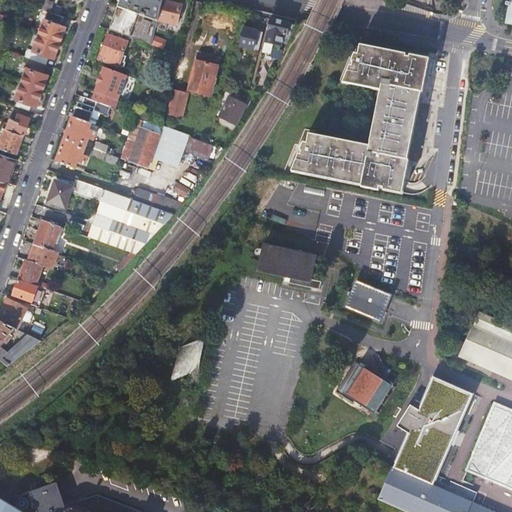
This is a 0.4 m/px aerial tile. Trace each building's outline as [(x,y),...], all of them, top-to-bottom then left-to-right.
[(47,11),(50,12),(54,1),(51,0),(46,0),(44,5),(43,9),(47,11)] [(158,20),(162,0),(120,0),(118,6),(158,21),(158,20)] [(182,4),(163,0),(162,0),(158,20),(177,24),(182,4)] [(123,34),(152,44),(158,21),(118,6),(110,29),(111,30),(123,34)] [(39,34),(60,42),(69,18),(50,12),(47,11),(39,34)] [(282,46),(290,24),(271,19),(262,56),(272,58),(275,45),(282,46)] [(259,51),(264,33),(244,28),(239,46),(259,51)] [(121,39),(123,34),(111,30),(109,34),(100,58),(119,65),(120,65),(124,67),(126,62),(125,62),(126,58),(123,57),(128,42),(121,39)] [(54,57),(60,42),(39,34),(30,58),(46,64),(49,55),(54,57)] [(357,54),(353,54),(342,83),(379,90),(368,146),(308,134),(306,143),(302,142),(290,171),(378,189),(378,187),(382,187),(381,190),(401,194),(408,160),(406,159),(427,58),(359,45),(357,54)] [(213,78),(218,58),(198,53),(189,90),(209,95),(212,83),(216,84),(217,79),(213,78)] [(43,72),(46,64),(30,58),(21,82),(42,90),(48,75),(43,72)] [(107,105),(118,72),(104,67),(101,75),(100,74),(99,78),(100,78),(99,80),(98,80),(97,83),(98,84),(92,100),(107,105)] [(13,105),(29,111),(32,104),(37,105),(42,90),(21,82),(13,105)] [(174,91),(172,102),(169,114),(182,118),(188,94),(174,91)] [(238,124),(247,105),(228,96),(227,99),(229,100),(220,116),(238,124)] [(111,107),(107,105),(92,100),(85,97),(83,103),(79,102),(73,117),(90,123),(93,113),(97,115),(98,112),(108,115),(111,107)] [(172,102),(167,101),(164,113),(169,114),(172,102)] [(24,135),(28,137),(32,128),(27,126),(30,118),(17,113),(14,120),(9,119),(5,129),(24,135)] [(94,141),(99,126),(90,123),(73,117),(57,161),(76,168),(78,162),(85,164),(88,156),(84,154),(86,149),(85,148),(86,145),(87,145),(89,140),(94,141)] [(179,164),(189,135),(164,126),(164,128),(136,119),(122,158),(148,168),(149,166),(154,154),(159,156),(179,164)] [(0,148),(17,154),(24,135),(5,129),(0,143),(0,148)] [(209,157),(213,146),(191,138),(186,151),(196,155),(197,152),(209,157)] [(117,164),(119,157),(107,153),(109,146),(97,142),(92,154),(117,164)] [(0,179),(7,182),(15,159),(0,153),(0,179)] [(154,168),(159,156),(154,154),(149,166),(154,168)] [(102,200),(106,189),(77,179),(74,187),(56,180),(49,202),(66,208),(72,192),(73,189),(102,200)] [(186,196),(191,188),(180,182),(175,190),(186,196)] [(101,203),(102,200),(73,189),(72,192),(101,203)] [(136,254),(175,215),(106,189),(102,200),(101,203),(96,216),(88,237),(125,250),(136,254)] [(61,236),(64,228),(43,221),(35,244),(52,251),(58,235),(61,236)] [(319,289),(320,282),(311,280),(316,255),(262,243),(255,272),(289,279),(288,283),(314,288),(319,289)] [(53,269),(58,253),(52,251),(35,244),(29,261),(43,266),(53,269)] [(138,255),(136,254),(125,250),(124,254),(128,257),(124,262),(128,265),(138,255)] [(19,279),(51,290),(52,286),(37,281),(43,266),(29,261),(26,260),(19,279)] [(122,272),(128,265),(124,262),(118,268),(122,272)] [(355,280),(344,308),(380,323),(387,307),(392,296),(355,280)] [(32,302),(37,287),(18,281),(13,295),(32,302)] [(8,299),(0,313),(0,321),(17,330),(22,320),(27,310),(28,309),(8,299)] [(32,312),(27,310),(22,320),(27,322),(31,321),(33,316),(32,312)] [(460,360),(511,379),(511,325),(478,312),(460,360)] [(17,330),(0,321),(0,359),(8,367),(41,341),(39,340),(25,333),(17,330)] [(25,333),(39,340),(41,336),(30,330),(25,333)] [(180,347),(176,376),(198,370),(204,341),(180,347)] [(341,394),(374,415),(394,384),(386,379),(391,371),(387,368),(386,370),(382,377),(361,364),(341,394)] [(453,440),(474,393),(434,376),(419,409),(415,407),(411,404),(398,425),(409,432),(394,467),(433,484),(453,440)] [(511,491),(511,410),(498,404),(468,472),(511,491)] [(392,466),(379,499),(409,511),(468,511),(473,502),(445,489),(433,484),(394,467),(392,466)] [(31,491),(37,511),(64,502),(57,482),(31,491)] [(37,511),(141,511),(97,495),(65,505),(64,502),(37,511)] [(497,511),(473,502),(468,511),(497,511)]
